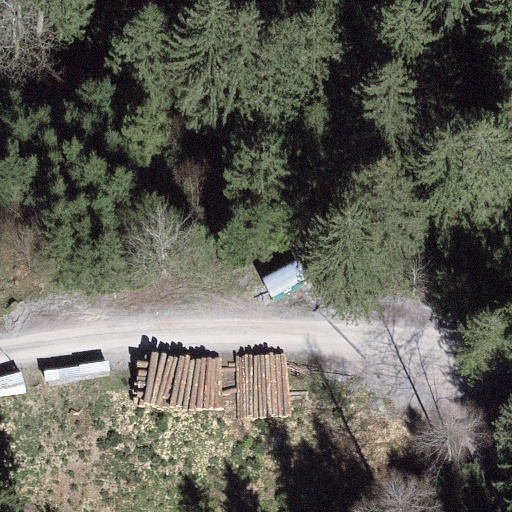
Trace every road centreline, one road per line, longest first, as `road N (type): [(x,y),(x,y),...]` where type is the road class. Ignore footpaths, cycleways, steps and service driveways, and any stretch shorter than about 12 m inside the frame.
road 1 (track): [(0,381),(241,328),(451,324),(511,331)]
road 2 (track): [(241,328),(326,260),(511,158)]
road 3 (track): [(451,324),(511,493)]
